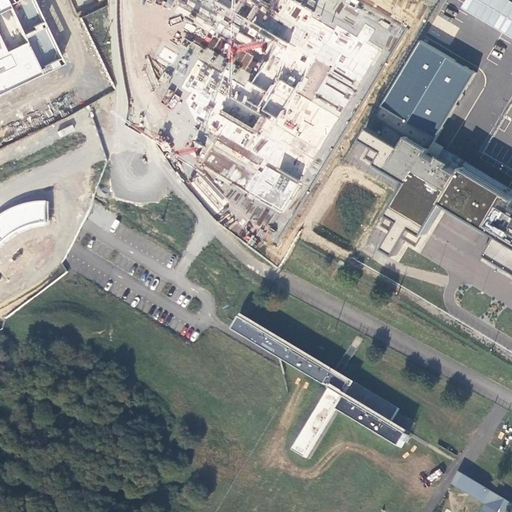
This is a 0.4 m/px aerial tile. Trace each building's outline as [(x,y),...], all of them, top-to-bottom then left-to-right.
[(0,0),(0,93),(63,64),(32,0),(0,0)] [(214,0),(277,41),(250,82),(185,42),(179,54),(167,45),(160,56),(172,64),(166,75),(189,91),(183,102),(178,110),(195,122),(214,135),(200,162),(277,208),(380,34),(367,27),(359,39),(295,0),(214,0)] [(511,0),(465,0),(462,6),(511,36),(511,0)] [(476,73),(418,39),(371,117),(395,133),(426,151),(476,73)] [(163,101),(172,107),(178,97),(169,91),(163,101)] [(511,193),(498,185),(469,168),(437,149),(433,155),(426,151),(395,133),(377,162),(404,179),(386,210),(396,216),(380,244),(388,249),(403,223),(415,231),(436,195),(495,230),(480,254),(511,273),(511,193)] [(23,231),(46,225),(47,222),(48,202),(33,203),(19,207),(5,214),(0,217),(0,246),(3,244),(23,231)] [(346,394),(394,422),(401,409),(357,383),(355,387),(241,318),(238,323),(234,331),(281,359),(331,390),(294,452),(307,459),(344,397),(346,394)] [(192,415),(241,445),(261,412),(213,382),(192,415)] [(340,412),(402,449),(409,436),(347,399),(340,412)] [(257,471),(232,511),(280,511),(293,492),(257,471)] [(500,511),(502,509),(506,511),(511,511),(511,503),(461,472),(453,485),(488,505),(483,511),(500,511)]
